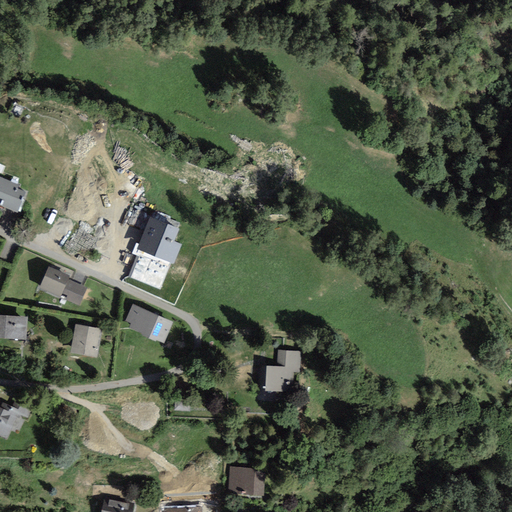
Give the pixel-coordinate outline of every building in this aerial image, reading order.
[(0,177),(0,203),(17,211),(25,191),(15,187),(17,183),(0,177)] [(151,214),(137,247),(173,262),(182,243),(174,240),(180,226),(151,214)] [(48,265),(39,286),(78,304),(86,287),(68,279),(70,275),(48,265)] [(131,322),(129,327),(164,341),(173,320),(132,303),(125,320),(131,322)] [(0,312),(0,336),(25,338),(27,315),(0,312)] [(102,329),(75,324),(70,351),(96,356),(102,329)] [(257,364),(256,389),(292,391),(293,371),(300,371),(301,350),(276,348),(275,365),(257,364)] [(0,405),(0,431),(8,435),(17,415),(24,418),(29,409),(11,401),(7,408),(0,405)] [(267,468),(231,467),(230,490),(266,492),(267,468)]
